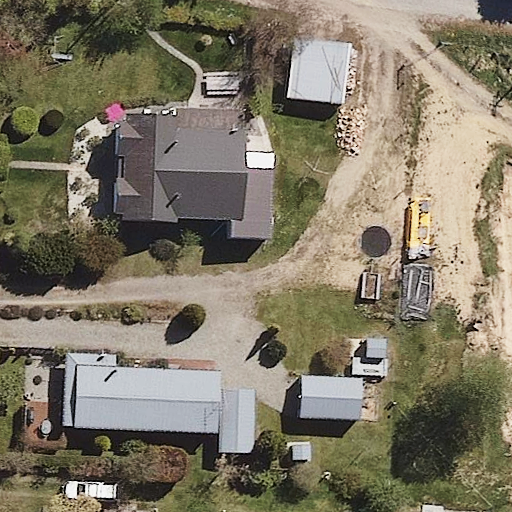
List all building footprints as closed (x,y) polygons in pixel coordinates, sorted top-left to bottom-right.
[(343,25),(284,23),(281,90),(340,92),(343,25)] [(135,114),(111,116),(114,215),(221,212),(221,229),(283,227),(282,211),(268,211),(266,139),(244,139),(243,89),(178,90),(178,81),(134,82),(135,114)] [(322,261),(323,283),(400,279),(399,264),(386,265),(384,218),(326,221),(328,261),(322,261)] [(216,379),(216,348),(159,347),(160,324),(113,324),(113,346),(53,346),(52,423),(210,425),(210,446),(250,446),(251,380),(216,379)] [(365,379),(392,378),(390,328),(346,329),(348,367),(293,369),(294,415),(366,412),(365,379)]
